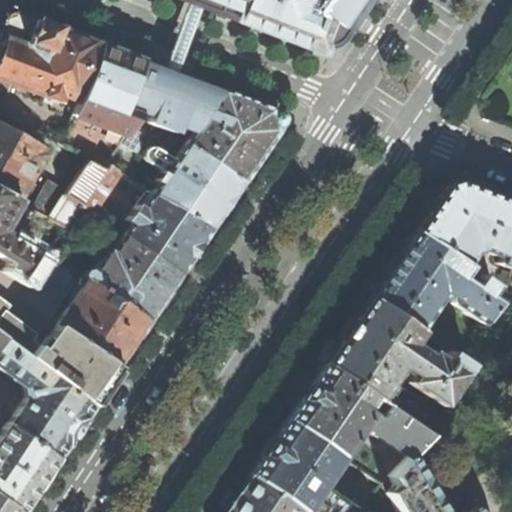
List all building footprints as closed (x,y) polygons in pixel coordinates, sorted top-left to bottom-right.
[(178,0),(184,2),(196,7),(319,54),(329,30),(338,37),(362,0),(178,0)] [(163,58),(160,67),(173,72),(176,63),(184,41),(193,16),(196,7),(184,2),(181,11),(172,36),(163,58)] [(131,124),(137,113),(121,107),(141,60),(60,29),(18,13),(5,19),(0,35),(0,90),(6,92),(9,84),(59,103),(61,97),(75,102),(59,145),(84,160),(102,170),(106,164),(116,148),(122,151),(124,148),(135,154),(142,143),(138,140),(143,132),(131,124)] [(121,107),(137,113),(147,120),(146,123),(175,132),(178,126),(192,131),(220,90),(173,72),(160,67),(141,60),(121,107)] [(280,114),(220,90),(192,131),(183,144),(239,182),(260,152),(281,121),(281,118),(280,114)] [(0,193),(14,201),(42,151),(0,126),(0,193)] [(225,204),(239,182),(183,144),(172,160),(153,148),(150,147),(147,147),(144,149),(143,150),(142,151),(141,154),(141,156),(141,158),(142,160),(143,162),(153,168),(146,178),(156,185),(149,194),(209,228),(225,204)] [(84,160),(63,191),(61,194),(78,206),(88,213),(117,172),(106,164),(102,170),(84,160)] [(429,207),(412,231),(461,265),(470,251),(479,248),(498,257),(495,263),(510,269),(511,263),(511,203),(495,197),(457,182),(442,188),(429,207)] [(63,191),(47,183),(31,210),(63,228),(78,206),(61,194),(63,191)] [(193,251),(209,228),(149,194),(144,191),(124,221),(129,224),(121,236),(177,274),(193,251)] [(0,257),(4,260),(0,267),(0,271),(24,286),(34,271),(39,264),(21,253),(24,247),(0,232),(0,226),(14,201),(0,193),(0,257)] [(391,262),(367,297),(416,330),(443,289),(447,292),(448,302),(479,324),(494,302),(485,296),(492,285),(477,275),(470,286),(457,278),(465,267),(461,265),(412,231),(391,262)] [(163,296),(177,274),(121,236),(110,251),(106,248),(90,273),(87,270),(82,271),(81,274),(81,277),(145,321),(163,296)] [(130,343),(145,321),(81,277),(46,253),(39,264),(34,271),(60,289),(66,280),(76,287),(76,286),(80,288),(54,326),(114,366),(130,343)] [(0,319),(24,286),(0,271),(0,319)] [(102,385),(114,366),(54,326),(38,312),(45,302),(24,286),(0,319),(0,340),(87,406),(102,385)] [(313,357),(322,363),(373,398),(376,400),(399,367),(411,375),(406,382),(440,405),(467,365),(447,352),(442,360),(428,350),(425,354),(409,343),(417,331),(416,330),(367,297),(346,328),(336,342),(328,337),(313,357)] [(71,430),(87,406),(0,340),(0,370),(22,387),(23,397),(4,425),(52,458),(71,430)] [(303,391),(284,419),(338,455),(360,423),(407,455),(427,435),(384,405),(377,417),(365,409),(373,398),(322,363),(303,391)] [(266,445),(246,475),(296,508),(299,510),(307,499),(317,506),(312,511),(352,511),(316,487),(338,455),(284,419),(266,445)] [(36,481),(52,458),(4,425),(3,424),(0,428),(0,500),(16,511),(36,481)] [(457,485),(494,464),(479,436),(442,458),(457,485)] [(472,511),(470,507),(462,511),(439,511),(420,477),(418,478),(406,457),(388,476),(395,487),(386,492),(397,511),(472,511)] [(220,511),(292,511),(296,508),(246,475),(234,493),(226,488),(220,497),(214,505),(222,510),(220,511)] [(0,511),(14,511),(16,511),(0,500),(0,511)]
